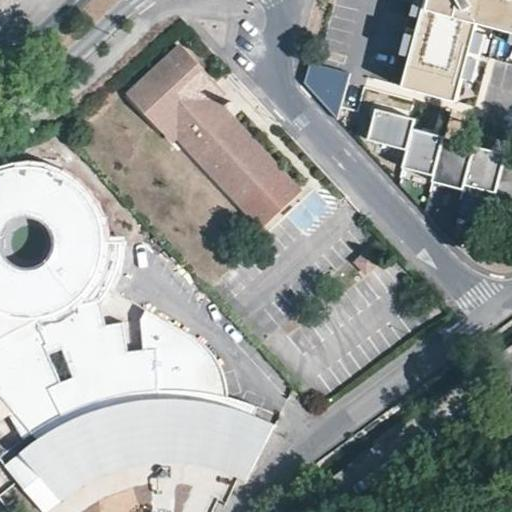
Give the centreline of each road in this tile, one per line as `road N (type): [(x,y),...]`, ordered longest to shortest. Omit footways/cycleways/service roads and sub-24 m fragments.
road 1 (residential): [(279,0),(276,77),(503,307)]
road 2 (unknown): [(374,180),(249,282),(246,295),(262,327),(301,359),(336,341),(407,280)]
road 3 (residential): [(503,307),(352,414),(250,511)]
road 4 (residential): [(309,511),(507,365)]
road 5 (secondary): [(0,103),(138,0)]
